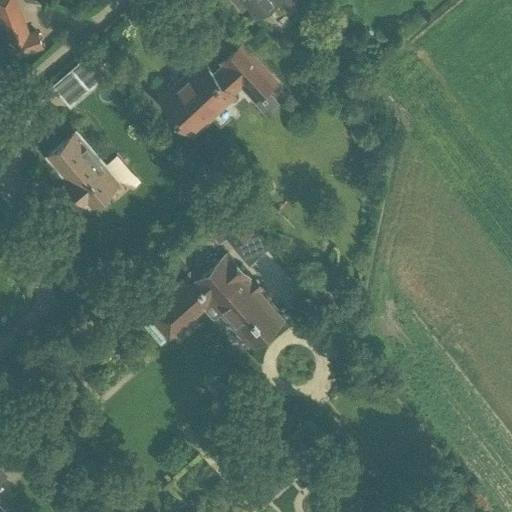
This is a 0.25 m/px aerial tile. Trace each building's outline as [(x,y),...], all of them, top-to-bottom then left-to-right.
[(14,0),(0,0),(0,22),(2,27),(22,20),(14,0)] [(243,0),(257,15),(274,0),(280,0),(288,8),(297,0),(243,0)] [(38,34),(8,45),(13,57),(43,46),(38,34)] [(203,61),(162,99),(192,133),(234,95),(229,91),(239,82),(255,99),(276,79),(243,42),(221,62),(226,67),(216,75),(203,61)] [(91,52),(51,85),(69,106),(108,72),(91,52)] [(75,131),(48,153),(77,187),(73,190),(85,203),(88,201),(91,204),(115,184),(101,167),(103,165),(97,157),(99,155),(88,141),(85,144),(75,131)] [(221,191),(195,215),(219,242),(226,236),(234,245),(253,228),(221,191)] [(186,284),(149,315),(169,338),(213,300),(220,308),(220,313),(225,318),(229,319),(239,330),(238,330),(242,334),(252,345),(281,320),(266,303),(266,300),(262,295),(259,294),(256,291),(258,289),(252,282),(250,284),(244,278),(247,275),(230,256),(227,258),(225,255),(196,280),(197,281),(189,288),(186,284)] [(89,262),(80,269),(93,286),(102,280),(89,262)]
